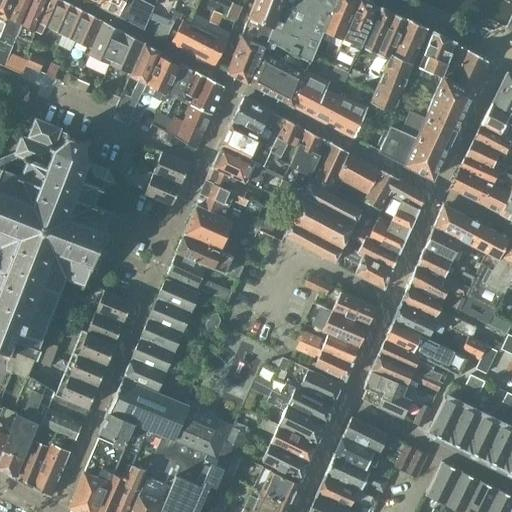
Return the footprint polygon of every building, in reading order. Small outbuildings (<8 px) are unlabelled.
[(14,0),(0,0),(0,16),(5,20),(5,19),(14,0)] [(13,43),(31,0),(14,0),(5,19),(5,20),(0,33),(0,65),(4,67),(13,43)] [(31,0),(13,43),(22,47),(27,49),(35,32),(49,0),(31,0)] [(60,0),(49,0),(35,32),(40,35),(44,27),(63,36),(77,8),(65,2),(60,0)] [(104,0),(101,8),(120,17),(127,0),(104,0)] [(143,30),(154,6),(141,0),(127,0),(120,17),(143,30)] [(156,0),(154,6),(143,30),(166,41),(177,17),(173,15),(178,0),(156,0)] [(178,0),(173,15),(177,17),(183,18),(192,22),(198,4),(199,0),(178,0)] [(210,0),(200,0),(199,4),(214,11),(223,15),(236,21),(240,13),(239,13),(210,0)] [(283,0),(255,0),(248,20),(272,29),(283,0)] [(267,41),(310,63),(315,51),(336,0),(283,0),(272,29),(267,41)] [(343,39),(358,0),(336,0),(315,51),(320,53),(324,55),(332,35),(342,40),(343,39)] [(361,0),(358,0),(343,39),(361,47),(378,7),(361,0)] [(227,41),(236,21),(223,15),(214,11),(199,4),(192,22),(227,41)] [(63,36),(58,45),(70,51),(75,42),(88,48),(100,21),(100,20),(89,14),(77,8),(63,36)] [(392,14),(381,9),(364,47),(376,53),(392,14)] [(404,19),(392,14),(376,53),(388,58),(389,55),(404,19)] [(170,44),(192,55),(205,29),(183,18),(170,44)] [(267,41),(272,29),(248,20),(227,73),(250,84),(262,54),(267,41)] [(427,30),(406,20),(390,55),(389,55),(388,58),(369,103),(370,103),(392,112),(404,86),(427,30)] [(103,23),(88,56),(110,66),(111,63),(125,34),(103,22),(103,23)] [(205,29),(192,55),(214,66),(227,41),(205,29)] [(422,54),(446,66),(455,44),(433,33),(422,54)] [(145,45),(125,34),(111,63),(111,65),(131,74),(145,45)] [(455,44),(442,78),(473,93),(487,62),(467,50),(467,51),(455,44)] [(145,45),(131,77),(139,81),(130,97),(122,93),(116,106),(114,112),(115,112),(129,119),(137,104),(142,91),(158,56),(160,53),(145,45)] [(31,54),(26,66),(39,72),(45,60),(31,54)] [(250,84),(269,94),(270,92),(293,104),(305,76),(262,54),(250,84)] [(179,67),(158,56),(143,90),(162,100),(165,93),(179,67)] [(50,64),(46,75),(54,79),(59,68),(50,64)] [(196,72),(181,64),(179,67),(165,93),(181,101),(196,72)] [(354,139),(369,106),(327,87),(331,79),(308,69),(293,104),(292,107),(354,139)] [(223,87),(196,72),(181,101),(190,105),(210,116),(223,87)] [(504,77),(491,105),(511,115),(511,75),(504,77)] [(415,138),(403,165),(432,179),(473,93),(442,78),(424,118),(415,138)] [(78,80),(74,88),(85,93),(89,84),(78,80)] [(247,99),(242,100),(231,124),(255,135),(268,110),(247,99)] [(183,120),(204,130),(210,116),(190,105),(183,120)] [(511,136),(511,115),(491,105),(480,124),(509,142),(511,138),(511,136)] [(251,143),(267,151),(284,119),(268,110),(255,135),(251,143)] [(424,118),(408,112),(400,131),(415,138),(424,118)] [(62,129),(34,118),(27,138),(21,135),(14,153),(0,159),(0,351),(5,354),(4,356),(7,358),(8,353),(12,355),(14,350),(11,348),(14,340),(32,347),(31,351),(34,353),(36,349),(40,350),(41,347),(38,346),(44,332),(47,333),(48,330),(45,329),(51,314),(54,316),(55,313),(52,311),(58,296),(61,297),(63,294),(59,293),(65,279),(80,284),(78,288),(83,290),(84,286),(89,288),(90,285),(86,283),(92,267),(98,269),(101,259),(105,260),(111,246),(107,244),(111,234),(106,232),(112,215),(116,217),(118,214),(113,212),(115,208),(113,207),(111,211),(95,205),(100,190),(104,192),(106,188),(113,184),(117,186),(118,183),(114,182),(112,176),(112,168),(109,166),(107,169),(88,161),(86,146),(90,142),(88,139),(84,143),(69,137),(68,132),(65,132),(65,133),(61,132),(62,129)] [(305,130),(284,119),(267,151),(279,158),(285,144),(296,149),(305,130)] [(204,130),(183,120),(175,138),(195,149),(204,130)] [(255,135),(231,124),(221,146),(244,157),(251,144),(251,143),(255,135)] [(509,142),(480,124),(472,141),(498,155),(504,159),(509,142)] [(403,165),(415,138),(400,131),(388,126),(378,152),(403,165)] [(325,141),(305,130),(296,149),(282,180),(292,184),(298,171),(310,177),(320,155),(318,154),(325,141)] [(320,155),(310,177),(283,235),(334,262),(363,203),(368,193),(380,170),(325,141),(318,154),(320,155)] [(498,155),(472,141),(465,156),(491,170),(498,155)] [(211,169),(249,186),(256,189),(267,168),(244,157),(221,147),(211,169)] [(189,164),(162,153),(154,175),(180,185),(189,164)] [(493,171),(465,156),(459,167),(487,182),(493,171)] [(487,182),(459,167),(449,188),(495,211),(505,191),(487,182)] [(249,186),(211,169),(206,181),(244,198),(249,186)] [(380,170),(363,203),(380,211),(387,196),(418,211),(425,195),(380,170)] [(180,185),(154,175),(145,197),(171,207),(180,185)] [(244,198),(206,181),(200,194),(241,212),(247,200),(244,198)] [(511,185),(501,215),(511,220),(511,185)] [(241,212),(200,194),(196,205),(232,219),(233,220),(259,230),(263,222),(241,212)] [(418,211),(396,201),(387,223),(389,225),(388,227),(407,236),(418,211)] [(232,219),(196,205),(183,235),(219,250),(232,219)] [(447,207),(440,209),(433,227),(461,240),(458,246),(465,250),(469,244),(471,245),(481,225),(447,207)] [(389,225),(376,217),(366,237),(399,254),(407,236),(388,227),(389,225)] [(504,237),(481,225),(471,245),(494,258),(504,237)] [(461,240),(433,227),(423,250),(450,263),(458,246),(461,240)] [(399,254),(366,237),(354,231),(349,239),(358,244),(355,251),(391,270),(399,254)] [(229,262),(231,256),(183,235),(175,254),(207,267),(237,280),(243,266),(229,262)] [(511,240),(504,237),(494,258),(489,268),(481,264),(470,288),(465,298),(465,299),(459,310),(489,324),(507,287),(511,276),(511,240)] [(391,270),(355,251),(347,246),(339,265),(383,288),(391,270)] [(470,288),(445,275),(450,263),(423,250),(420,257),(416,266),(442,279),(439,285),(447,289),(465,298),(470,288)] [(207,267),(175,254),(167,274),(208,295),(227,303),(232,292),(202,279),(207,267)] [(442,279),(416,266),(408,285),(441,302),(447,289),(439,285),(442,279)] [(319,280),(308,275),(304,285),(315,290),(319,280)] [(165,278),(156,299),(190,313),(199,293),(165,278)] [(315,290),(318,292),(325,295),(330,285),(319,280),(315,290)] [(441,302),(408,285),(400,304),(433,320),(441,302)] [(95,312),(123,323),(131,302),(104,291),(103,293),(95,312)] [(341,292),(333,312),(367,326),(375,306),(341,292)] [(459,310),(465,299),(457,295),(451,306),(459,310)] [(190,313),(156,299),(148,319),(182,333),(190,313)] [(433,320),(400,304),(392,321),(391,322),(428,340),(436,321),(433,320)] [(123,323),(95,312),(87,333),(114,344),(123,323)] [(333,312),(323,334),(327,336),(357,349),(358,347),(367,326),(333,312)] [(207,321),(218,325),(218,324),(219,322),(217,314),(209,317),(207,321)] [(148,319),(139,338),(174,353),(182,333),(148,319)] [(208,333),(216,330),(217,326),(218,325),(207,321),(205,325),(208,333)] [(418,357),(448,371),(459,377),(467,359),(428,340),(391,322),(385,339),(419,355),(418,357)] [(82,423),(114,344),(87,333),(83,332),(58,397),(54,394),(48,408),(82,423)] [(305,332),(300,342),(321,351),(351,364),(351,362),(357,349),(327,336),(323,344),(320,343),(320,339),(305,332)] [(511,336),(507,335),(500,349),(510,354),(511,350),(511,336)] [(139,338),(131,358),(165,373),(174,353),(139,338)] [(378,355),(441,384),(448,371),(418,357),(419,355),(385,339),(384,339),(378,355)] [(300,342),(296,351),(309,357),(307,360),(315,364),(314,366),(314,367),(344,380),(351,364),(321,351),(300,342)] [(201,365),(203,361),(200,354),(191,356),(190,360),(201,365)] [(371,370),(407,385),(410,379),(438,392),(441,384),(378,355),(377,355),(371,370)] [(131,358),(122,379),(156,393),(165,373),(131,358)] [(277,370),(285,373),(290,362),(282,358),(277,370)] [(199,370),(201,365),(190,360),(188,365),(192,373),(199,370)] [(298,391),(332,407),(342,384),(308,369),(298,391)] [(415,390),(407,385),(371,370),(363,388),(365,390),(361,399),(402,418),(415,390)] [(477,378),(470,375),(465,385),(472,388),(477,378)] [(14,415),(0,452),(0,468),(18,479),(34,441),(40,426),(48,408),(54,391),(26,378),(11,413),(14,415)] [(484,382),(477,378),(472,388),(479,392),(484,382)] [(122,379),(108,413),(162,438),(155,453),(179,464),(170,486),(158,511),(197,511),(210,485),(216,488),(233,448),(226,444),(234,427),(217,419),(211,421),(205,419),(209,410),(186,400),(182,393),(174,397),(173,400),(156,393),(122,379)] [(272,390),(252,381),(249,390),(263,397),(265,403),(270,405),(264,418),(316,443),(325,424),(287,406),(289,400),(271,391),(272,390)] [(332,407),(298,391),(293,401),(289,400),(287,406),(325,424),(332,407)] [(511,399),(511,395),(506,393),(501,402),(509,406),(511,399)] [(462,407),(444,398),(427,431),(446,441),(462,407)] [(413,423),(421,427),(430,408),(422,404),(413,423)] [(446,441),(465,450),(481,416),(462,407),(446,441)] [(74,441),(82,423),(48,408),(40,426),(74,441)] [(0,452),(14,415),(11,413),(4,409),(3,411),(0,409),(0,452)] [(465,450),(483,459),(500,425),(481,416),(465,450)] [(379,452),(387,435),(351,417),(343,435),(379,452)] [(316,443),(261,418),(257,428),(270,434),(267,442),(307,461),(316,443)] [(511,446),(511,431),(500,425),(483,459),(502,468),(511,446)] [(49,448),(32,486),(50,497),(74,441),(40,426),(34,441),(49,448)] [(334,455),(365,470),(368,464),(374,467),(380,453),(379,452),(343,435),(334,455)] [(96,511),(124,448),(98,437),(69,507),(78,511),(96,511)] [(18,479),(32,486),(49,448),(34,441),(18,479)] [(307,461),(267,442),(258,460),(300,479),(308,461),(307,461)] [(416,449),(405,444),(394,467),(405,472),(416,449)] [(511,446),(502,468),(511,472),(511,446)] [(416,449),(405,472),(415,478),(427,455),(416,449)] [(387,481),(334,455),(325,475),(360,491),(364,483),(381,492),(387,481)] [(444,504),(461,471),(441,462),(425,495),(444,504)] [(127,511),(145,472),(131,466),(125,480),(112,511),(127,511)] [(285,511),(299,484),(267,468),(247,511),(285,511)] [(388,471),(384,472),(381,478),(387,480),(391,472),(388,471)] [(444,504),(459,511),(463,511),(479,480),(461,471),(444,504)] [(112,511),(125,480),(114,474),(96,511),(112,511)] [(373,511),(378,500),(360,491),(325,475),(316,495),(348,510),(349,511),(354,502),(373,511)] [(158,511),(170,486),(146,476),(131,511),(158,511)] [(463,511),(486,511),(497,489),(479,480),(463,511)] [(511,496),(497,489),(486,511),(509,511),(511,507),(511,496)] [(347,511),(348,510),(316,495),(308,511),(347,511)]
